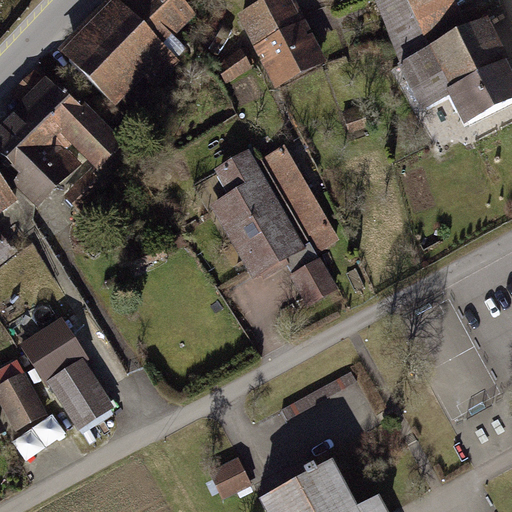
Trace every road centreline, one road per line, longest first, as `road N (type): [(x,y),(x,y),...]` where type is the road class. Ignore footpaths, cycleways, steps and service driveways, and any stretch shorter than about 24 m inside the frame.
road 1 (residential): [(220,399),(511,240)]
road 2 (residential): [(11,511),(220,399)]
road 3 (unclassified): [(220,399),(252,464),(357,407)]
